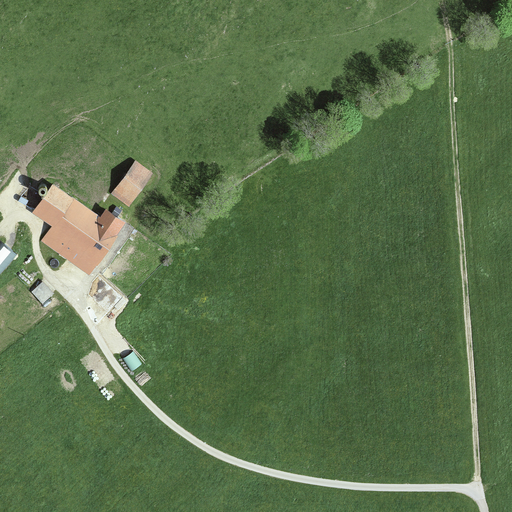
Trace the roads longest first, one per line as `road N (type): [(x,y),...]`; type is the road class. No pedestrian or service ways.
road 1 (unclassified): [(484,511),(478,491),(339,485),(258,470),(210,451),(156,413),(112,362),(50,274),(29,216),(17,213),(0,229)]
road 2 (track): [(478,491),(442,0)]
